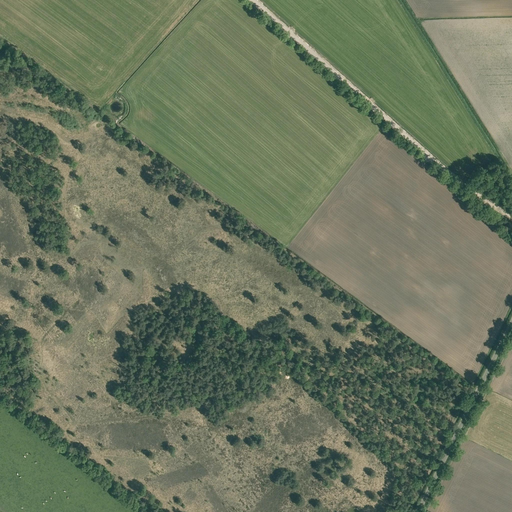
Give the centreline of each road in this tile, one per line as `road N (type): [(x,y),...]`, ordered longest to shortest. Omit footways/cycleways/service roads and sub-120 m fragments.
road 1 (unclassified): [(511,216),(441,167),(252,0)]
road 2 (unclassified): [(418,511),(511,323)]
